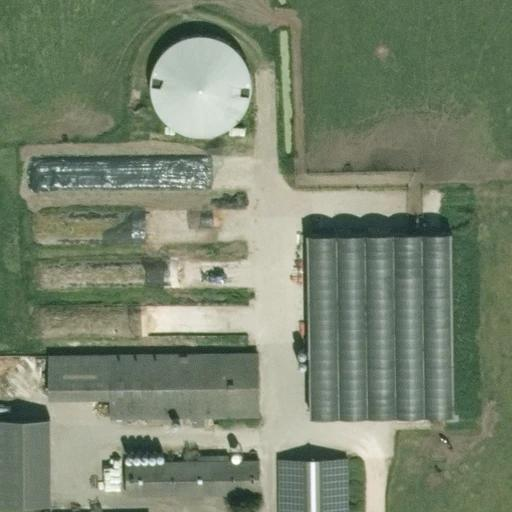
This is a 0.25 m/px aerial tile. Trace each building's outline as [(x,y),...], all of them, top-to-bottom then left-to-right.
[(226,41),(215,37),(202,35),(189,36),(177,41),(167,48),(159,58),(154,70),(151,82),(152,95),(157,107),(164,118),(173,126),(185,132),(197,135),(210,134),(222,130),(232,124),(241,115),(247,105),(251,93),(251,81),(249,69),(244,58),(236,48),(226,41)] [(61,185),(59,158),(45,159),(47,186),(61,185)] [(451,232),(308,233),(311,414),(453,412),(451,232)] [(74,271),(62,272),(63,289),(74,289),(74,271)] [(123,321),(126,337),(143,334),(141,319),(123,321)] [(258,353),(110,355),(111,416),(193,415),(193,425),(203,425),(203,415),(259,415),(258,353)] [(0,416),(0,499),(50,499),(50,416),(0,416)] [(126,452),(161,453),(161,440),(127,439),(126,452)] [(347,511),(347,458),(279,459),(280,511),(347,511)] [(126,462),(126,496),(260,493),(259,459),(126,462)]
